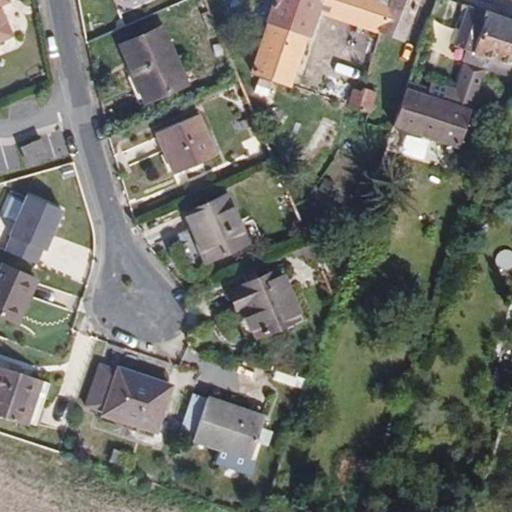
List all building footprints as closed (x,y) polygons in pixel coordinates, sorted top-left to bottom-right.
[(8,0),(0,0),(0,50),(15,44),(3,15),(13,11),(8,0)] [(331,0),(274,0),(267,25),(272,28),(254,82),(291,95),(309,41),(316,44),(324,23),(331,0)] [(384,45),(386,38),(394,12),(384,7),(361,0),(331,0),(324,23),(384,45)] [(386,0),(384,7),(394,12),(398,0),(386,0)] [(411,47),(425,0),(398,0),(394,12),(386,38),(411,47)] [(456,51),(511,69),(511,24),(469,10),(456,51)] [(157,30),(117,48),(142,105),(182,86),(157,30)] [(346,113),(370,121),(376,101),(366,96),(355,92),(346,113)] [(470,114),(412,94),(398,131),(459,151),(470,114)] [(195,118),(155,136),(173,178),(213,160),(195,118)] [(26,167),(40,162),(46,158),(39,142),(20,150),(26,167)] [(334,184),(322,180),(318,193),(330,197),(334,184)] [(63,211),(27,195),(1,255),(37,270),(63,211)] [(227,198),(182,217),(204,264),(247,246),(227,198)] [(24,305),(31,308),(37,288),(3,277),(0,287),(0,325),(17,331),(24,305)] [(284,286),(237,306),(245,323),(249,322),(261,348),(303,327),(284,286)] [(22,333),(31,308),(24,305),(17,331),(22,333)] [(42,385),(0,370),(0,420),(28,430),(42,385)] [(103,415),(115,376),(97,371),(85,410),(103,415)] [(166,391),(115,374),(115,376),(103,415),(103,418),(152,434),(166,391)] [(190,392),(183,435),(196,437),(202,393),(190,392)] [(264,426),(207,407),(196,446),(251,465),(264,426)]
